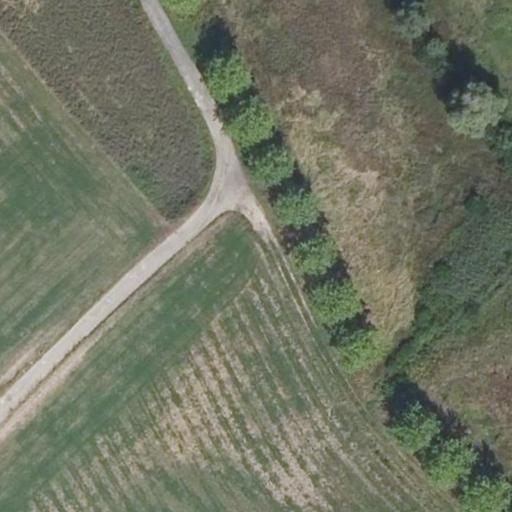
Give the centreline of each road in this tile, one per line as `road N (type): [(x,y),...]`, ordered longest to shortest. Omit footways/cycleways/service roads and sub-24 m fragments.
road 1 (track): [(140,0),(257,225),(400,462),(452,511)]
road 2 (track): [(0,399),(143,260),(219,202),(234,178)]
